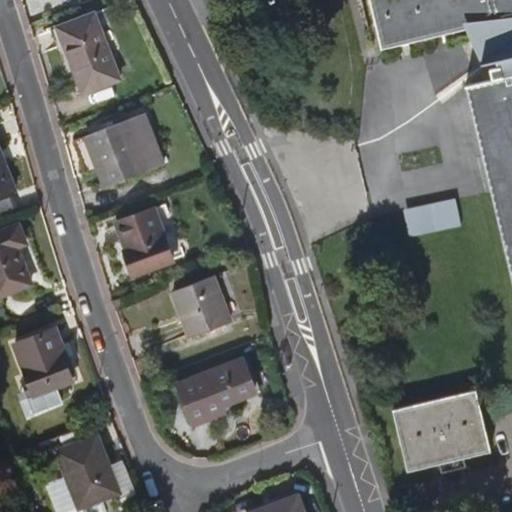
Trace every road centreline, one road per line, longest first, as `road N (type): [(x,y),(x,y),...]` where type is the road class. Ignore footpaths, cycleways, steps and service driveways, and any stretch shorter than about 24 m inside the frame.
road 1 (residential): [(0,16),(141,439),(172,499)]
road 2 (residential): [(167,0),(238,152),(336,435)]
road 3 (residential): [(172,499),(336,435)]
